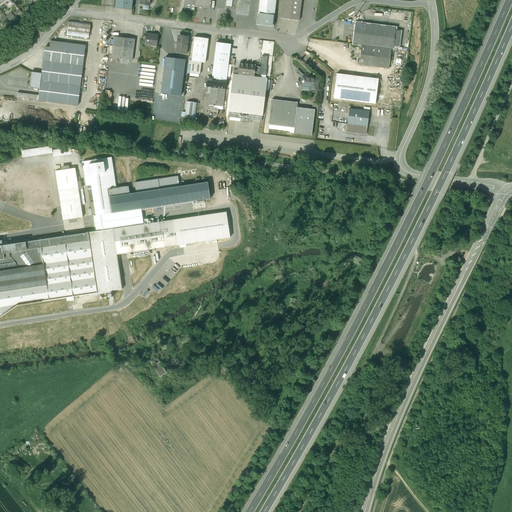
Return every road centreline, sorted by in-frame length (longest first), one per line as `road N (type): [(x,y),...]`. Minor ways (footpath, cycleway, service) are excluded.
road 1 (motorway): [(510,0),(396,244),(249,511)]
road 2 (motorway): [(265,511),(511,29)]
road 3 (unclassified): [(365,511),(395,420),(507,190)]
road 4 (unclassified): [(70,10),(292,43),(366,0)]
road 5 (unclassified): [(431,0),(429,82),(399,161),(415,174),(507,190)]
road 6 (track): [(380,511),(427,396),(494,352),(511,307)]
road 7 (unknown): [(164,258),(113,306),(0,325)]
road 8 (unknown): [(0,236),(141,214)]
road 9 (track): [(297,511),(328,458),(395,420)]
